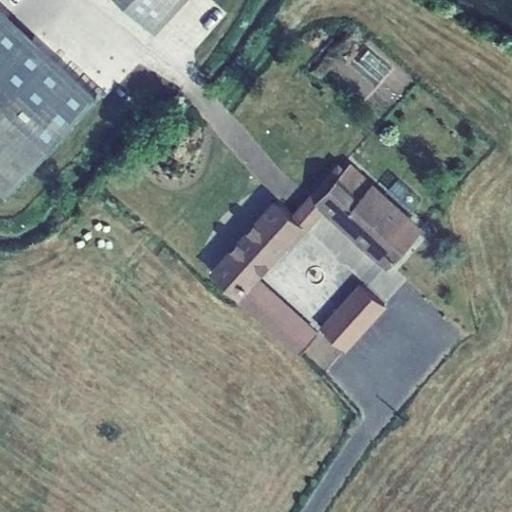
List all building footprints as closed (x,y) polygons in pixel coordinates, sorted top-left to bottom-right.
[(123,0),(151,22),(168,0),(123,0)] [(104,101),(0,3),(0,189),(11,200),(104,101)] [(350,33),(334,48),(350,65),(366,49),(350,33)] [(327,59),(314,73),(325,82),(336,67),(327,59)] [(181,148),(165,133),(150,150),(171,162),(181,148)] [(299,217),(282,202),(216,275),(304,354),(321,335),(259,278),(306,224),(309,227),(328,206),(393,265),(424,230),(354,167),(330,194),(325,188),(299,217)] [(366,285),(326,330),(348,350),(389,305),(366,285)]
